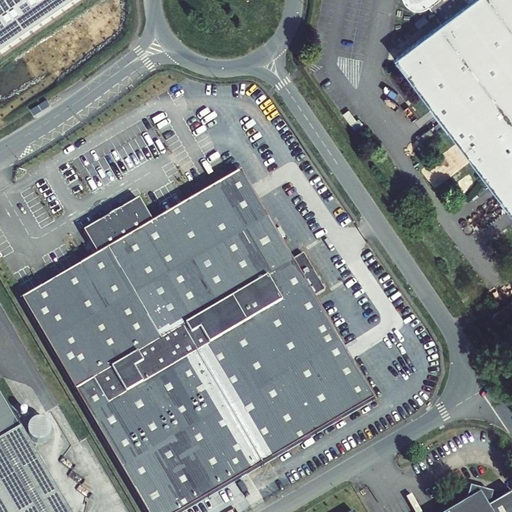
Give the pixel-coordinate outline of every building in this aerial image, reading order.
[(0,0),(0,44),(65,0),(0,0)] [(415,10),(420,10),(429,8),(439,23),(395,55),(415,82),(438,112),(511,210),(511,0),(402,0),(403,1),(406,5),(410,8),(415,10)] [(19,305),(140,511),(186,511),(377,403),(316,298),(329,290),(311,258),(298,266),(245,175),(153,227),(139,204),(83,236),(97,259),(55,284),(56,285),(51,289),(49,287),(19,305)] [(511,303),(491,319),(497,327),(511,316),(511,303)] [(0,438),(18,428),(0,396),(0,438)] [(0,511),(66,511),(18,428),(0,438),(0,511)] [(491,511),(490,509),(494,494),(486,492),(485,496),(479,494),(480,491),(473,489),(471,495),(468,500),(464,504),(460,508),(456,511),(454,511),(491,511)] [(511,511),(511,496),(490,509),(491,511),(511,511)]
